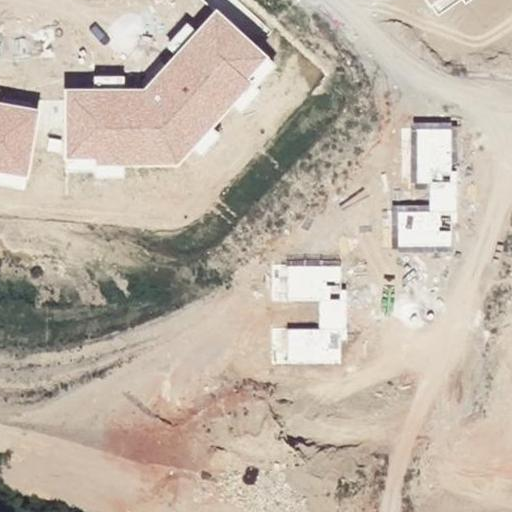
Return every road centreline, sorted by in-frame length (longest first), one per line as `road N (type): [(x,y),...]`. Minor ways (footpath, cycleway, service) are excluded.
road 1 (residential): [(509,106),(501,189),(396,456)]
road 2 (residential): [(333,0),(414,74),(509,106)]
